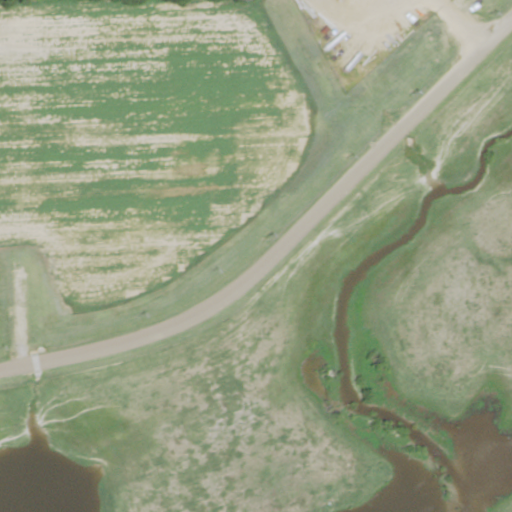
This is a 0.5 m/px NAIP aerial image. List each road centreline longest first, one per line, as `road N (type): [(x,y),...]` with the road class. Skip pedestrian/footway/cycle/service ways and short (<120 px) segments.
road 1 (residential): [(0,332),(163,298),(258,247),(508,0)]
road 2 (residential): [(27,10),(27,328)]
